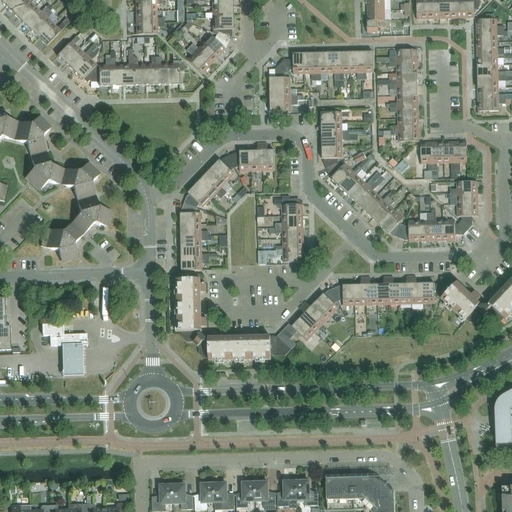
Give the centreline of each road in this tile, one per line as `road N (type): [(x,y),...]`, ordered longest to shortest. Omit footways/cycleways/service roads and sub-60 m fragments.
road 1 (residential): [(418,511),(413,477),(384,455),(139,463),(140,511)]
road 2 (residential): [(146,199),(178,181),(222,137),(287,134),(307,152),(311,195),(354,237)]
road 3 (tertiary): [(173,416),(439,403)]
road 4 (residential): [(354,237),(383,258),(489,255),(504,240),(503,156),(511,143)]
road 5 (tertiary): [(434,383),(173,391)]
road 6 (residential): [(146,199),(128,167),(9,54)]
road 7 (residential): [(307,288),(297,280),(225,282),(230,312),(284,311)]
road 8 (residential): [(0,277),(149,273)]
road 9 (secondary): [(0,420),(134,417)]
road 10 (secondary): [(132,394),(0,403)]
